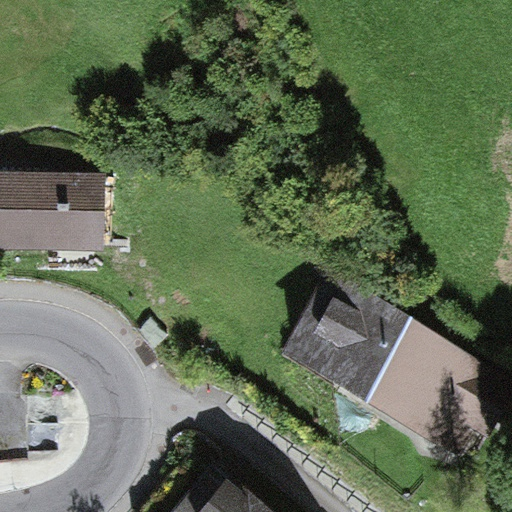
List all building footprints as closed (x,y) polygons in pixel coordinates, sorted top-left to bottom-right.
[(4,178),(3,231),(95,233),(96,180),(4,178)] [(292,340),(362,381),(401,318),(357,292),(362,284),(333,266),(292,340)] [(481,367),(401,318),(362,381),(431,425),(433,423),(459,438),(480,403),(494,412),(510,384),(481,367)] [(0,395),(0,453),(23,451),(22,395),(0,395)] [(262,511),(189,452),(138,511),(262,511)]
